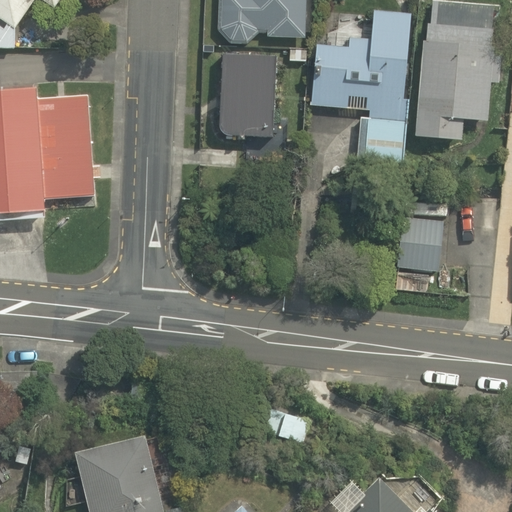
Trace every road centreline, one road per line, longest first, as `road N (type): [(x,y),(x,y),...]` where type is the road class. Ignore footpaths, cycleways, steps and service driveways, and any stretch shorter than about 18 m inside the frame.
road 1 (tertiary): [(511,366),(138,319)]
road 2 (residential): [(138,319),(154,0)]
road 3 (tertiary): [(138,319),(0,307)]
